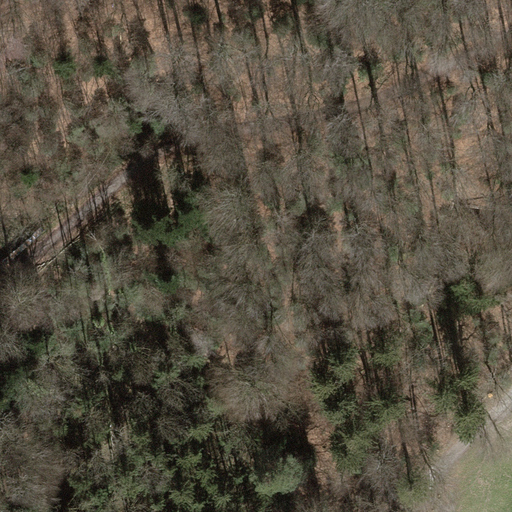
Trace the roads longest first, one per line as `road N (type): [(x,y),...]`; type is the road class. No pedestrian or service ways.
road 1 (track): [(0,287),(138,167),(186,136),(328,117),(412,92),(511,30)]
road 2 (track): [(511,383),(369,511)]
